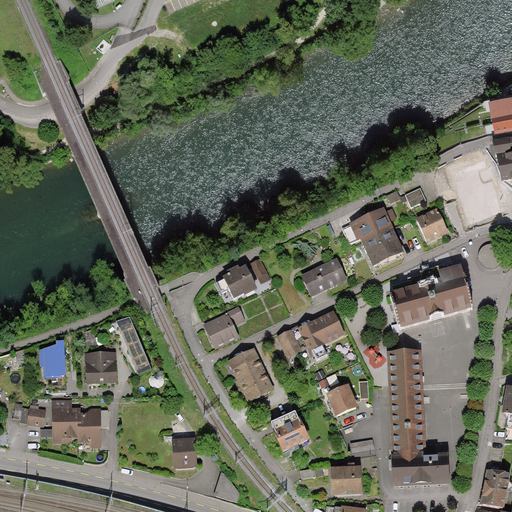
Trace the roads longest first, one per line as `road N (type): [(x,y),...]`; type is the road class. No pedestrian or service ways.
road 1 (residential): [(199,281),(431,163),(511,137)]
road 2 (residential): [(511,230),(484,231),(204,364)]
road 3 (residential): [(466,511),(511,286)]
road 4 (secondary): [(203,511),(0,464)]
road 5 (residential): [(204,364),(311,511)]
